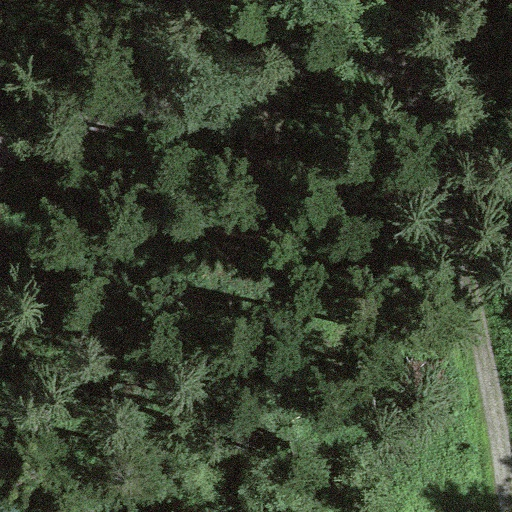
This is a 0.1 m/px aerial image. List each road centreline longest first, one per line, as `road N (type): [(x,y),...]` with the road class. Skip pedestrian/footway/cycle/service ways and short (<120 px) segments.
road 1 (track): [(511,460),(456,203),(382,45),(376,0)]
road 2 (track): [(382,45),(0,150)]
